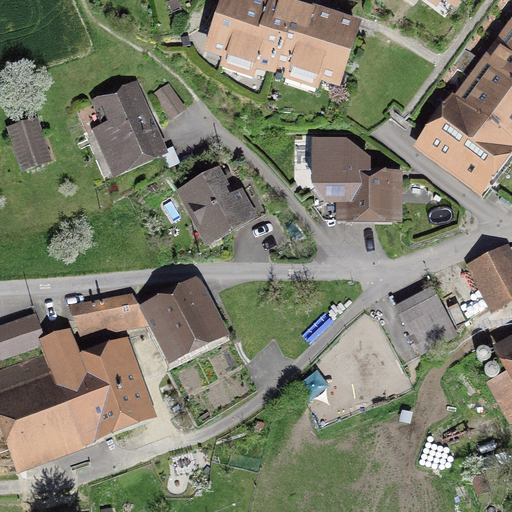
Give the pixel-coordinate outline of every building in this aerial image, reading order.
[(336,85),(355,27),(313,13),(316,0),(274,0),(272,7),(250,0),(227,0),(210,51),(273,72),(275,65),(336,85)] [(483,88),(468,108),(511,140),(511,139),(511,49),(495,72),(465,49),(452,66),(483,88)] [(183,110),(168,87),(156,95),(171,118),(183,110)] [(132,90),(95,106),(104,126),(95,130),(113,171),(159,151),(151,133),(156,131),(146,108),(141,110),(132,90)] [(481,181),(511,140),(468,108),(460,102),(429,143),(481,181)] [(48,161),(35,122),(11,130),(23,169),(48,161)] [(396,217),(396,179),(365,179),(365,160),(346,144),(315,144),(314,187),(324,201),(343,201),(343,217),(396,217)] [(228,198),(216,176),(209,179),(208,178),(198,184),(199,185),(183,193),(207,238),(221,231),(232,233),(235,224),(249,216),(237,193),(228,198)] [(475,267),(493,302),(511,292),(511,268),(504,252),(475,267)] [(152,309),(175,355),(187,349),(191,358),(207,350),(203,341),(214,335),(191,290),(170,300),(165,289),(147,298),(153,309),(152,309)] [(132,297),(71,308),(84,334),(145,323),(132,297)] [(401,316),(422,355),(456,337),(435,298),(401,316)] [(36,318),(0,330),(0,358),(41,344),(41,343),(44,342),(36,318)] [(0,371),(0,413),(17,457),(143,410),(122,355),(79,371),(75,359),(80,357),(70,332),(44,342),(41,343),(41,344),(45,355),(0,371)]
